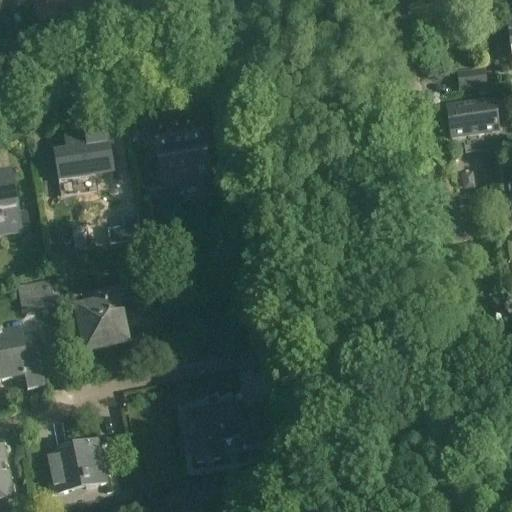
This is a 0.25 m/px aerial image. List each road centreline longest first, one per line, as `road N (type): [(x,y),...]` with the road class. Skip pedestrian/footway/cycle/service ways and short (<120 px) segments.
road 1 (residential): [(17,427),(71,413),(90,393),(269,353),(224,65)]
road 2 (residential): [(0,122),(224,65)]
road 3 (residential): [(224,65),(396,29)]
